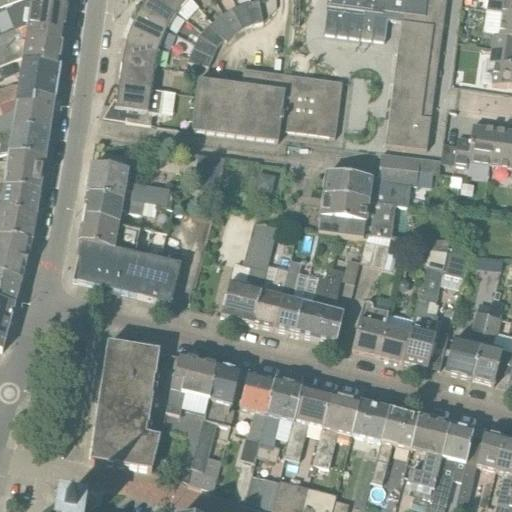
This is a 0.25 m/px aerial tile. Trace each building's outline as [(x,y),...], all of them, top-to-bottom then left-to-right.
[(31,2),(33,2),(69,6),(69,0),(0,0),(0,9),(25,0),(31,0),(32,1),(31,1),(31,2)] [(166,32),(176,16),(155,0),(148,0),(137,18),(166,33),(166,32)] [(155,0),(176,16),(190,2),(188,0),(155,0)] [(327,0),(326,10),(383,18),(383,14),(402,17),(385,148),(427,154),(446,0),(327,0)] [(511,0),(487,0),(486,15),(511,19),(511,0)] [(69,6),(33,2),(31,2),(30,2),(6,12),(13,32),(0,37),(29,27),(28,33),(64,38),(69,6)] [(245,7),(252,28),(263,25),(259,3),(245,7)] [(243,32),(252,28),(245,7),(232,11),(231,12),(242,32),(243,32)] [(235,37),(242,32),(231,12),(220,19),(219,19),(234,38),(235,37)] [(491,52),(511,55),(511,19),(486,15),(483,36),(493,38),(491,52)] [(158,51),(166,33),(137,18),(137,19),(127,42),(158,51)] [(227,45),(234,38),(219,19),(209,28),(208,28),(224,43),(225,43),(227,45)] [(0,69),(22,61),(22,64),(59,70),(64,38),(28,33),(29,27),(0,37),(0,69)] [(217,51),(224,43),(208,28),(199,38),(199,39),(217,51)] [(193,52),(213,61),(217,51),(199,39),(193,52)] [(154,71),(158,51),(127,42),(121,66),(154,71)] [(213,61),(193,52),(187,65),(208,70),(213,61)] [(511,55),(491,52),(489,65),(495,66),(491,89),(511,92),(511,55)] [(32,110),(33,101),(54,104),(59,70),(22,64),(18,86),(0,93),(0,109),(17,103),(16,108),(32,110)] [(153,72),(154,71),(121,66),(118,89),(163,95),(151,93),(153,72)] [(335,143),(342,87),(243,73),(241,90),(198,84),(192,135),(277,147),(279,135),(335,143)] [(160,117),(163,95),(118,89),(115,113),(127,114),(125,126),(151,130),(153,116),(160,117)] [(0,136),(13,130),(49,136),(54,104),(33,101),(32,110),(16,108),(15,111),(0,119),(0,136)] [(8,158),(44,164),(49,136),(13,130),(0,136),(0,157),(7,156),(7,159),(8,158)] [(468,167),(489,170),(495,133),(472,130),(470,144),(457,142),(456,150),(443,148),(440,164),(440,169),(453,170),(467,172),(468,167)] [(511,178),(511,135),(495,133),(489,170),(511,173),(511,179),(511,178)] [(440,169),(440,164),(381,157),(381,158),(380,169),(418,174),(439,177),(440,169)] [(0,191),(4,190),(39,196),(44,164),(8,158),(7,159),(6,166),(0,165),(0,191)] [(208,204),(216,205),(224,163),(198,159),(192,192),(203,194),(202,196),(210,197),(208,204)] [(164,210),(167,210),(169,194),(125,188),(127,174),(91,169),(87,198),(144,207),(157,209),(156,210),(164,211),(164,210)] [(418,181),(418,174),(380,169),(378,184),(326,177),(323,200),(408,210),(411,189),(416,190),(418,181)] [(0,209),(0,215),(35,221),(39,196),(4,190),(0,191),(0,202),(1,202),(0,209)] [(142,219),(144,207),(87,198),(83,221),(138,231),(120,226),(122,214),(125,214),(126,216),(142,219)] [(408,211),(408,210),(323,200),(318,238),(365,244),(366,241),(389,245),(390,242),(391,242),(395,209),(408,211)] [(77,244),(85,204),(75,202),(67,242),(77,244)] [(0,241),(31,246),(35,221),(0,215),(0,241)] [(172,255),(181,217),(173,215),(163,253),(172,255)] [(143,232),(138,231),(83,221),(78,244),(135,258),(139,245),(143,232)] [(220,322),(252,330),(261,295),(267,270),(277,231),(253,227),(243,269),(250,271),(246,284),(249,285),(247,292),(229,287),(220,322)] [(425,253),(429,254),(446,255),(448,244),(427,242),(405,239),(403,250),(425,253)] [(0,273),(22,279),(31,246),(0,241),(0,273)] [(360,266),(371,269),(377,247),(388,249),(389,245),(366,241),(365,244),(360,266)] [(175,290),(178,280),(180,269),(135,258),(78,244),(78,247),(81,247),(77,264),(83,266),(85,266),(83,273),(78,273),(82,276),(81,282),(80,282),(78,282),(77,286),(155,306),(155,301),(172,300),(175,290)] [(377,247),(371,269),(383,272),(388,249),(377,247)] [(427,374),(427,372),(439,375),(448,340),(436,337),(435,340),(433,339),(438,320),(434,319),(437,307),(436,307),(442,277),(463,282),(465,271),(469,259),(446,255),(429,254),(425,271),(422,288),(411,331),(410,334),(409,334),(401,367),(427,374)] [(469,259),(465,271),(472,272),(476,260),(469,259)] [(252,330),(272,335),(288,275),(290,264),(288,274),(277,271),(277,272),(267,270),(261,295),(252,330)] [(272,335),(293,340),(301,307),(302,308),(308,279),(299,277),(301,267),(290,264),(288,275),(272,335)] [(330,282),(314,345),(335,351),(344,316),(331,313),(332,309),(334,310),(343,275),(341,274),(331,272),(329,282),(330,282)] [(0,305),(14,309),(22,279),(0,273),(0,305)] [(293,340),(314,345),(330,282),(329,282),(319,280),(318,282),(308,279),(302,308),(301,307),(293,340)] [(0,305),(0,355),(2,356),(14,309),(0,305)] [(362,309),(351,355),(376,361),(384,328),(385,328),(388,315),(372,311),(373,309),(372,308),(372,307),(371,306),(370,305),(368,305),(367,305),(366,305),(365,306),(362,309)] [(503,378),(510,377),(511,371),(511,340),(498,337),(502,322),(499,321),(501,314),(490,311),(488,317),(471,385),(493,390),(496,376),(503,378)] [(444,378),(471,385),(488,317),(476,314),(471,334),(472,335),(468,349),(452,345),(450,354),(446,353),(445,359),(448,360),(444,378)] [(376,361),(401,367),(409,334),(385,328),(384,328),(376,361)] [(158,382),(155,381),(159,356),(107,348),(98,403),(151,411),(153,399),(156,400),(158,382)] [(173,484),(189,489),(216,370),(179,361),(161,434),(186,441),(173,484)] [(230,410),(231,410),(240,376),(216,370),(189,489),(213,497),(221,464),(207,461),(218,418),(224,419),(230,410)] [(256,461),(274,385),(247,378),(239,413),(254,417),(252,420),(247,440),(246,440),(240,463),(255,467),(256,461)] [(280,424),(292,427),(293,427),(301,392),(274,385),(256,461),(269,464),(272,454),(273,450),(280,424)] [(308,429),(322,432),(322,433),(330,399),(301,392),(293,427),(292,427),(284,461),(299,465),(308,429)] [(337,436),(351,440),(360,407),(330,399),(322,433),(322,432),(312,469),(328,473),(337,436)] [(94,430),(150,439),(151,430),(148,429),(151,411),(98,403),(94,430)] [(373,445),(381,447),(389,414),(360,407),(351,440),(373,445)] [(382,489),(392,450),(410,455),(418,421),(389,414),(381,447),(370,486),(382,489)] [(406,488),(408,488),(433,495),(449,429),(418,421),(410,455),(425,458),(421,477),(410,474),(406,488)] [(465,468),(469,451),(473,435),(449,429),(433,495),(431,506),(446,510),(457,466),(465,468)] [(160,440),(150,439),(94,430),(89,466),(151,476),(160,440)] [(476,471),(496,476),(504,443),(483,438),(479,454),(469,451),(465,468),(466,468),(455,509),(466,511),(476,471)] [(508,511),(509,509),(510,509),(511,498),(511,444),(504,443),(496,476),(507,479),(506,481),(503,480),(496,506),(497,507),(495,511),(508,511)] [(272,454),(269,464),(276,466),(279,452),(273,450),(272,454)] [(245,506),(256,509),(263,482),(251,479),(245,506)] [(303,511),(308,492),(280,484),(272,511),(303,511)] [(303,511),(333,511),(336,504),(337,499),(308,492),(303,511)]
